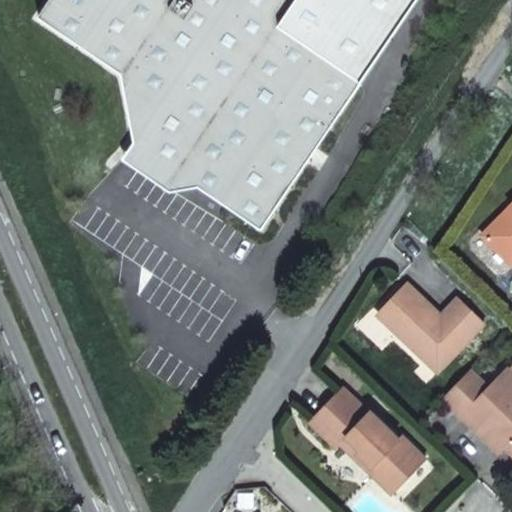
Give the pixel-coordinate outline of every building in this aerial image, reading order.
[(51,0),(40,17),(123,73),(136,142),(200,184),(265,228),(364,81),(281,25),(298,0),(51,0)] [(125,158),(173,190),(200,184),(136,142),(125,158)] [(511,205),(483,235),(510,262),(511,260),(511,205)] [(428,310),(422,304),(422,297),(408,284),(381,312),(402,332),(399,334),(439,372),(485,325),(458,299),(441,315),(432,306),(428,310)] [(432,306),(422,297),(422,304),(428,310),(432,306)] [(511,373),(507,369),(489,388),(471,370),(443,398),(462,416),(467,411),(488,430),(494,424),(510,440),(505,447),(511,453),(511,373)] [(346,437),(358,449),(356,452),(371,467),(367,470),(392,493),(425,458),(401,435),(398,438),(370,410),(368,412),(366,411),(342,387),(310,421),(336,447),(340,443),(346,437)] [(462,416),(499,453),(505,447),(510,440),(494,424),(488,430),(467,411),(462,416)] [(358,449),(346,437),(340,443),(367,470),(371,467),(356,452),(358,449)]
